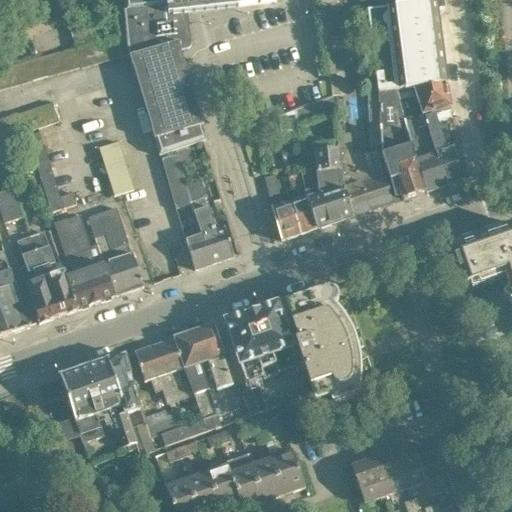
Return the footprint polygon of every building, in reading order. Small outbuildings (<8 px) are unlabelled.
[(189,146),(203,142),(206,141),(202,127),(203,126),(181,52),(188,49),(189,49),(189,48),(190,47),(190,46),(190,45),(187,13),(276,3),(276,0),(123,0),(125,12),(127,34),(129,56),(130,58),(129,58),(132,68),(133,68),(152,131),(151,131),(159,157),(161,157),(173,152),(189,147),(189,146)] [(335,0),(321,0),(324,21),(338,20),(335,0)] [(446,85),(440,33),(438,18),(437,10),(443,9),(442,1),(367,11),(373,55),(378,98),(396,93),(411,91),(446,85)] [(338,20),(324,21),(326,37),(340,35),(338,20)] [(69,30),(75,49),(88,45),(98,42),(94,29),(69,30)] [(117,59),(129,56),(127,34),(111,39),(117,59)] [(105,63),(117,59),(111,39),(99,42),(105,63)] [(88,45),(94,66),(105,63),(99,42),(98,43),(98,42),(88,45)] [(81,69),(94,66),(88,45),(75,49),(81,69)] [(75,49),(64,52),(69,72),(81,69),(75,49)] [(334,50),(328,51),(334,98),(340,97),(334,50)] [(57,76),(69,72),(64,52),(55,55),(52,56),(57,76)] [(46,79),(57,76),(52,56),(40,59),(46,79)] [(40,59),(29,62),(34,82),(46,79),(40,59)] [(22,86),(34,82),(29,62),(16,66),(22,86)] [(5,69),(10,89),(22,86),(16,66),(5,69)] [(0,91),(10,89),(5,69),(0,70),(0,91)] [(411,91),(419,117),(450,107),(446,85),(411,91)] [(396,93),(378,98),(380,146),(394,197),(391,198),(393,205),(425,195),(407,138),(409,138),(404,122),(398,103),(396,93)] [(52,104),(40,109),(46,127),(57,123),(58,123),(53,108),(52,104)] [(307,107),(294,111),(295,121),(308,117),(307,107)] [(46,127),(40,109),(28,112),(34,131),(36,130),(46,127)] [(294,111),(276,117),(277,128),(295,121),(294,111)] [(435,116),(425,119),(447,187),(464,182),(467,177),(457,147),(452,120),(451,111),(435,116)] [(18,115),(17,115),(23,135),(34,131),(28,112),(18,116),(18,115)] [(17,115),(6,119),(13,138),(23,135),(17,115)] [(419,117),(404,122),(409,138),(407,138),(425,195),(447,187),(425,119),(424,116),(419,117)] [(276,117),(258,123),(259,134),(277,128),(276,117)] [(0,136),(2,142),(13,138),(6,119),(0,120),(0,136)] [(24,164),(33,161),(45,157),(38,137),(17,143),(21,153),(24,164)] [(0,150),(3,159),(21,153),(17,143),(0,149),(0,150)] [(103,162),(122,156),(118,144),(99,150),(103,162)] [(194,161),(189,147),(173,152),(178,166),(194,161)] [(352,163),(351,164),(357,184),(359,184),(367,214),(393,205),(391,198),(384,176),(371,180),(363,156),(361,149),(352,152),(352,163)] [(352,150),(337,152),(340,175),(342,190),(351,219),(367,214),(359,184),(357,184),(351,164),(352,163),(352,152),(352,150)] [(178,166),(173,152),(161,157),(175,209),(190,203),(185,188),(178,166)] [(340,175),(337,152),(316,155),(318,191),(305,194),(314,232),(351,219),(342,190),(340,175)] [(126,167),(122,156),(103,162),(106,174),(126,167)] [(58,199),(45,157),(33,161),(51,214),(61,210),(58,199)] [(110,186),(129,179),(126,167),(106,174),(110,186)] [(280,242),(281,243),(298,237),(288,205),(281,208),(275,177),(264,179),(271,208),(271,209),(280,242)] [(291,179),(288,180),(291,195),(294,195),(296,203),(288,205),(298,237),(314,232),(305,194),(301,177),(291,179)] [(133,191),(129,179),(110,186),(114,197),(133,191)] [(211,266),(234,258),(224,229),(215,232),(204,200),(206,199),(200,183),(185,188),(190,203),(196,221),(211,266)] [(13,190),(0,194),(0,212),(3,220),(4,225),(23,219),(13,190)] [(71,195),(58,199),(61,210),(74,206),(71,195)] [(89,222),(97,249),(113,300),(144,289),(118,212),(89,222)] [(67,223),(94,306),(113,300),(97,249),(90,251),(80,219),(67,223)] [(186,242),(185,242),(185,243),(186,243),(190,256),(189,257),(190,258),(194,271),(193,271),(193,272),(211,266),(196,221),(188,224),(194,239),(186,242)] [(65,279),(76,312),(94,306),(67,223),(55,227),(67,261),(59,264),(65,279)] [(511,226),(447,249),(447,251),(450,260),(462,294),(496,282),(501,296),(511,308),(511,226)] [(76,312),(65,279),(59,264),(59,262),(53,264),(43,234),(30,238),(56,319),(76,312)] [(30,238),(17,243),(28,273),(21,275),(39,325),(56,319),(30,238)] [(0,322),(5,337),(29,329),(4,252),(0,252),(0,322)] [(285,307),(278,310),(292,349),(293,349),(301,373),(305,372),(312,395),(315,404),(330,399),(332,405),(359,396),(361,378),(361,360),(360,355),(358,349),(353,333),(345,319),(335,306),(337,304),(338,302),(338,301),(338,299),(338,298),(338,296),(337,294),(336,293),(335,292),(332,290),(329,289),(327,290),(325,290),(319,292),(284,304),(285,307)] [(277,373),(298,366),(292,349),(278,310),(277,306),(225,323),(245,383),(262,377),(264,380),(278,376),(277,373)] [(209,329),(197,333),(204,353),(199,354),(203,364),(200,365),(205,382),(212,380),(216,392),(233,386),(213,327),(209,329)] [(204,353),(197,333),(173,341),(183,370),(187,382),(193,398),(194,398),(202,421),(207,433),(221,428),(205,382),(200,365),(203,364),(199,354),(204,353)] [(173,341),(159,346),(169,375),(171,374),(176,390),(180,388),(184,401),(193,398),(187,382),(181,383),(177,372),(183,370),(173,341)] [(138,353),(134,354),(144,384),(150,382),(154,395),(162,393),(167,407),(184,401),(180,388),(176,390),(171,374),(169,375),(159,346),(138,353)] [(121,359),(93,368),(107,411),(112,425),(112,424),(121,449),(126,447),(128,453),(138,450),(126,415),(140,411),(125,358),(121,359)] [(93,368),(60,379),(65,393),(66,397),(73,419),(74,422),(107,411),(93,368)] [(304,386),(285,393),(289,402),(308,396),(304,386)] [(247,394),(242,396),(250,416),(250,418),(261,414),(267,412),(267,411),(263,402),(259,390),(257,391),(247,394)] [(112,425),(107,411),(74,422),(58,427),(63,441),(79,436),(80,437),(82,445),(103,438),(98,422),(104,420),(106,426),(112,425)] [(166,411),(143,419),(150,439),(159,436),(160,436),(182,428),(177,415),(168,418),(166,411)] [(261,414),(250,418),(254,429),(256,433),(267,430),(261,414)] [(250,416),(235,422),(239,434),(254,429),(250,418),(250,416)] [(182,428),(160,436),(164,447),(207,433),(202,421),(182,428)] [(267,430),(256,433),(259,443),(270,439),(267,430)] [(226,432),(216,435),(219,445),(229,442),(226,432)] [(216,435),(206,439),(210,448),(219,445),(216,435)] [(185,446),(175,450),(179,459),(188,456),(185,446)] [(414,446),(393,453),(406,491),(427,483),(419,459),(414,446)] [(175,450),(165,453),(169,463),(179,459),(175,450)] [(305,489),(292,452),(271,459),(284,497),(305,489)] [(452,490),(448,477),(439,452),(419,459),(427,483),(432,498),(452,490)] [(393,453),(372,461),(385,498),(406,491),(393,453)] [(242,511),(264,504),(250,467),(246,455),(227,462),(228,466),(241,504),(240,504),(242,511)] [(271,459),(250,467),(264,504),(284,497),(271,459)] [(15,464),(15,465),(10,466),(0,469),(0,493),(11,489),(17,487),(22,486),(36,481),(29,460),(15,464)] [(364,505),(385,498),(372,461),(351,468),(364,505)] [(221,511),(240,504),(241,504),(228,466),(208,473),(221,511)] [(465,471),(448,477),(452,490),(458,506),(446,511),(461,511),(482,505),(481,502),(471,474),(465,471)] [(198,511),(217,511),(221,511),(208,473),(188,480),(198,511)] [(198,511),(188,480),(165,488),(173,511),(198,511)] [(416,499),(403,504),(406,511),(410,511),(419,509),(416,499)]
